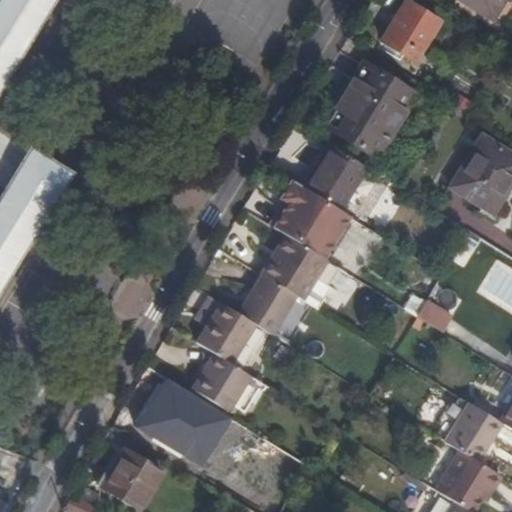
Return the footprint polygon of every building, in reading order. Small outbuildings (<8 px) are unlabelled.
[(0,0),(0,188),(2,189),(0,193),(0,298),(11,281),(17,271),(34,243),(72,177),(26,150),(0,133),(0,82),(50,0),(0,0)] [(466,0),(490,15),(498,0),(466,0)] [(406,2),(380,43),(414,64),(439,23),(406,2)] [(323,126),(373,159),(414,94),(363,62),(323,126)] [(449,187),(485,208),(496,192),(504,197),(511,183),(511,155),(480,136),(449,187)] [(301,186),(338,209),(365,167),(328,144),(301,186)] [(292,239),(323,258),(348,216),(338,209),(301,186),(291,180),(276,205),(284,210),(273,227),(285,235),(292,239)] [(496,192),(485,208),(494,213),(504,197),(496,192)] [(292,239),(285,235),(269,260),(276,264),(292,239)] [(314,279),(326,260),(323,258),(292,239),(276,264),(269,260),(261,275),(262,275),(294,295),(301,300),(314,279)] [(253,324),(270,335),(294,295),(262,275),(238,315),(253,324)] [(301,300),(315,308),(328,287),(314,279),(301,300)] [(117,281),(102,306),(131,323),(145,298),(117,281)] [(220,304),(205,295),(194,313),(209,322),(220,304)] [(426,301),(417,317),(442,332),(452,317),(426,301)] [(230,363),(253,324),(238,315),(220,304),(209,322),(196,343),(213,353),(230,363)] [(227,412),(249,375),(230,363),(213,353),(191,390),(227,412)] [(502,424),(511,429),(511,401),(499,422),(502,424)] [(478,463),(502,424),(499,422),(468,403),(443,441),(459,451),(478,463)] [(120,447),(96,486),(136,509),(159,470),(120,447)] [(490,491),(499,476),(478,463),(459,451),(436,490),(454,501),(471,511),(480,497),(486,488),(490,491)] [(297,475),(272,462),(255,493),(280,507),(297,475)] [(484,500),(490,491),(486,488),(480,497),(484,500)] [(92,511),(95,507),(69,495),(63,510),(66,511),(92,511)] [(471,511),(454,501),(446,511),(471,511)]
